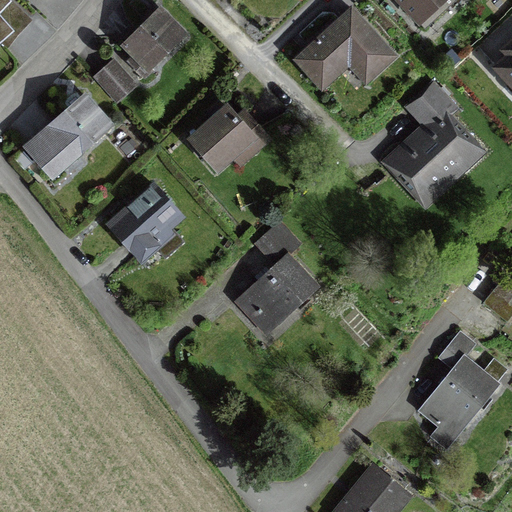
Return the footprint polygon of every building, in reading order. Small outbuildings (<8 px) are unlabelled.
[(0,0),(0,36),(8,29),(15,35),(28,22),(4,0),(2,0),(1,2),(0,0)] [(440,15),(435,10),(446,0),(396,0),(424,30),(440,15)] [(393,58),(350,11),(295,61),(321,90),(357,57),(374,75),(393,58)] [(182,38),(157,12),(123,45),(149,70),(182,38)] [(511,44),(504,52),(508,57),(496,69),(511,86),(511,94),(511,95),(511,44)] [(134,87),(113,63),(95,79),(116,103),(134,87)] [(456,110),(432,84),(408,106),(431,131),(422,140),(416,139),(409,146),(404,145),(384,164),(415,197),(437,177),(440,181),(456,166),(461,172),(481,153),(448,117),(456,110)] [(108,128),(81,98),(24,149),(43,171),(66,151),(73,159),(108,128)] [(250,155),(267,140),(244,113),(236,120),(227,110),(223,113),(220,112),(213,118),(214,121),(190,142),(215,170),(242,146),(250,155)] [(153,187),(108,227),(140,263),(155,250),(164,259),(182,243),(168,228),(180,218),(153,187)] [(298,245),(278,224),(255,245),(275,267),(235,303),(252,322),(262,313),(274,327),(317,288),(287,256),(298,245)] [(506,323),(511,315),(511,309),(492,293),(482,304),(506,323)] [(472,346),(459,335),(439,359),(452,370),(419,412),(439,428),(431,438),(445,449),(497,385),(463,358),(472,346)] [(396,511),(408,497),(371,467),(335,511),(396,511)]
